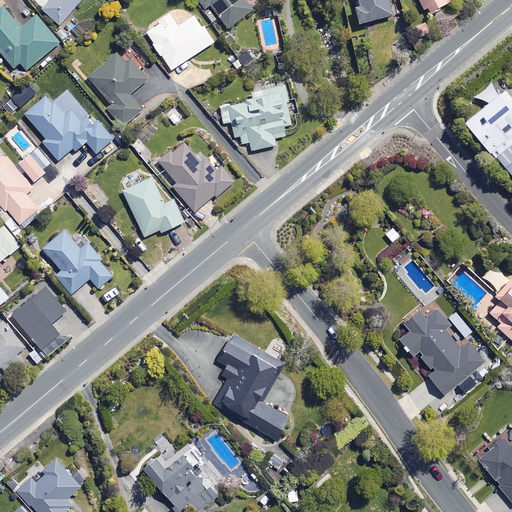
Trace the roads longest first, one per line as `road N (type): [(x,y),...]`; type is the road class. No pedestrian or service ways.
road 1 (residential): [(242,228),(460,511)]
road 2 (tertiary): [(0,433),(242,228)]
road 3 (tertiary): [(242,228),(402,95)]
road 4 (residential): [(402,95),(511,218)]
road 5 (tertiary): [(402,95),(511,5)]
